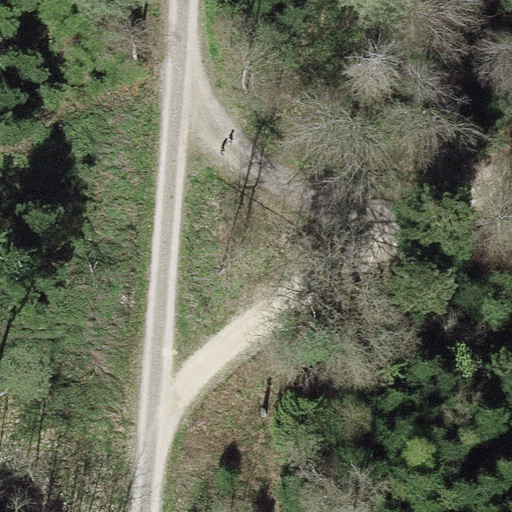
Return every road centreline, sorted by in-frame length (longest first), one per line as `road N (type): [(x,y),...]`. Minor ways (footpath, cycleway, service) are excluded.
road 1 (track): [(128,511),(186,0)]
road 2 (track): [(137,432),(307,275),(435,181),(511,151)]
road 3 (track): [(175,127),(236,240),(307,275)]
